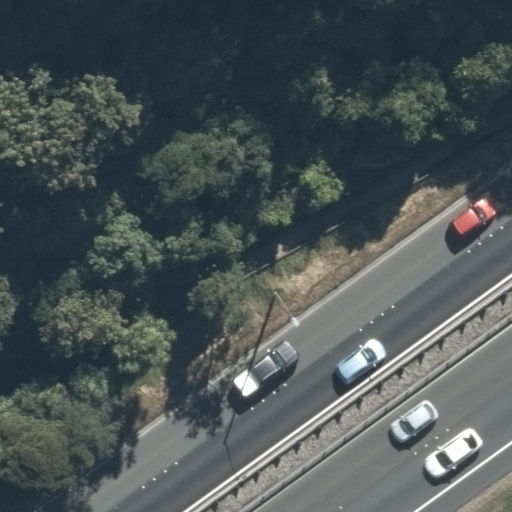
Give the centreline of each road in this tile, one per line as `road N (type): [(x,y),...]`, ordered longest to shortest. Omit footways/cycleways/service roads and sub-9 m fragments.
road 1 (trunk): [(106,511),(511,226)]
road 2 (trunk): [(511,386),(341,511)]
